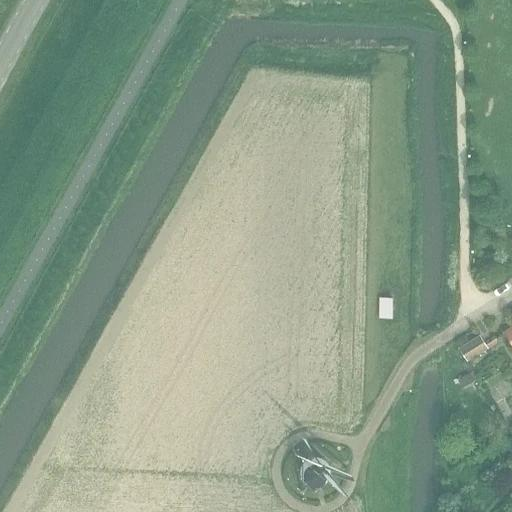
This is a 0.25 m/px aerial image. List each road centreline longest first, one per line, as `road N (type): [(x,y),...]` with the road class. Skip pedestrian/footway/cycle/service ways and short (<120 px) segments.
road 1 (residential): [(355,446),(421,351),(511,291)]
road 2 (residential): [(355,446),(318,434),(295,438),(275,474),(289,501),(324,509),(352,475)]
